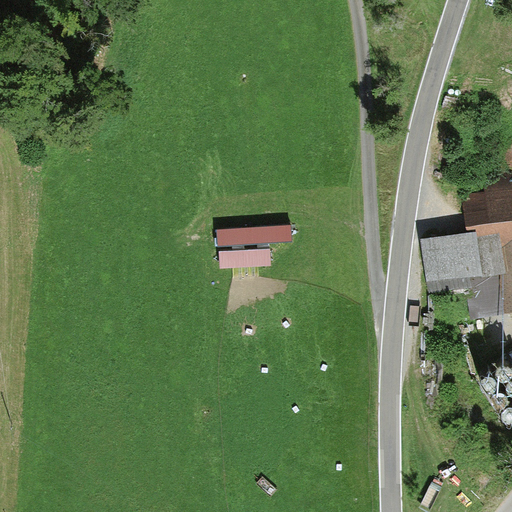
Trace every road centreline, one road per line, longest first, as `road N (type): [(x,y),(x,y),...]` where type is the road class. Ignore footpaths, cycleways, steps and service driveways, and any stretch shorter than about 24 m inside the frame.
road 1 (tertiary): [(457,0),(431,85),(403,234),(390,370),(391,511)]
road 2 (track): [(395,311),(375,252),(355,0)]
